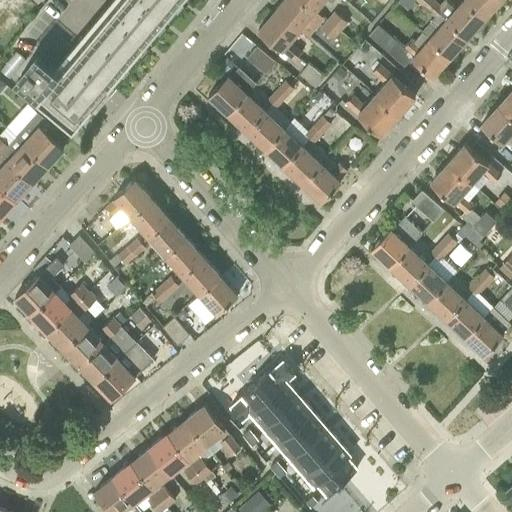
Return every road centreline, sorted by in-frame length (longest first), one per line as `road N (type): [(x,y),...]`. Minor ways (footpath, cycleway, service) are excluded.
road 1 (residential): [(0,464),(25,475),(54,473),(290,288)]
road 2 (residential): [(290,288),(511,40)]
road 3 (residential): [(454,474),(290,288)]
road 4 (residential): [(290,288),(138,119)]
road 5 (residential): [(0,287),(138,119)]
road 6 (residential): [(138,119),(242,0)]
